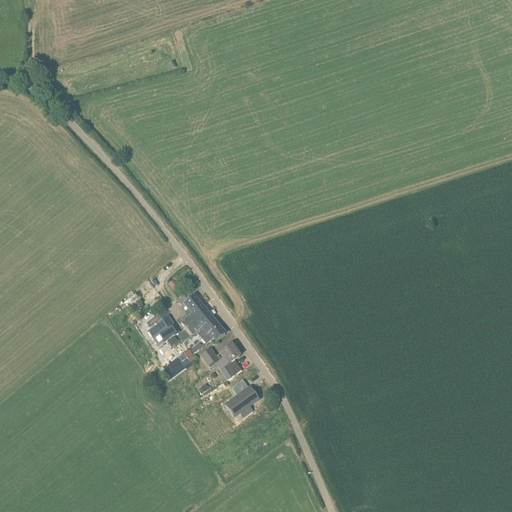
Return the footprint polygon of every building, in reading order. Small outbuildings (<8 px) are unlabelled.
[(217,343),(226,336),(212,320),(213,319),(194,297),(184,305),(192,315),(188,319),(185,317),(179,322),(185,330),(178,336),(184,344),(196,333),(207,345),(214,340),(217,343)] [(149,332),(159,348),(178,335),(168,319),(149,332)] [(212,367),(216,364),(221,371),(224,369),(231,379),(241,372),(234,362),(240,357),(233,347),(216,358),(211,350),(203,355),(209,365),(210,364),(212,367)] [(190,352),(179,359),(185,368),(195,361),(193,357),(190,352)] [(250,389),(249,391),(243,382),(232,390),(238,398),(226,407),(234,418),(239,414),(243,419),(252,412),(248,407),(258,400),(250,389)] [(206,386),(198,392),(201,396),(209,391),(206,386)]
